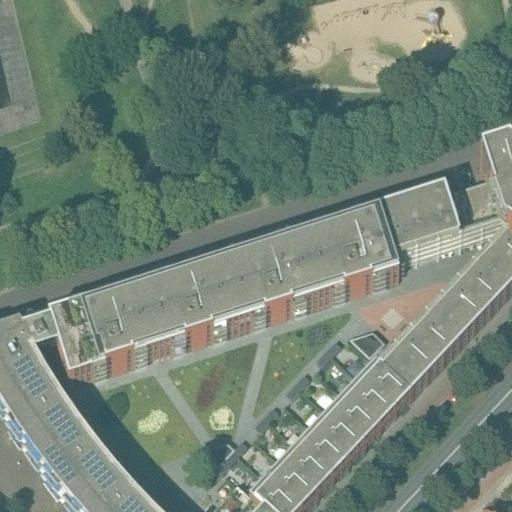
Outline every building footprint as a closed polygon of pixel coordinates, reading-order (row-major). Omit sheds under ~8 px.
[(483,171),(480,172),(486,191),(501,235),(503,240),(507,244),(511,248),(511,161),(509,163),(507,163),(500,165),(499,166),(483,171)] [(444,201),(378,222),(393,270),(394,274),(500,240),(503,240),(501,235),(486,191),(445,205),(444,201)] [(328,238),(296,248),(317,312),(330,308),(328,299),(341,295),(343,303),(371,295),(369,286),(381,282),(384,290),(398,286),(394,274),(393,270),(378,222),(341,234),(340,232),(327,236),(328,238)] [(103,380),(82,316),(48,327),(50,332),(68,391),(71,401),(88,427),(106,450),(124,472),(143,494),(159,511),(309,511),(411,404),(490,320),(511,296),(511,248),(507,244),(503,240),(501,235),(393,270),(394,274),(398,286),(384,290),(317,312),(305,316),(292,320),(264,329),(251,333),(237,337),(225,341),(158,363),(103,380)] [(249,263),(217,273),(237,337),(251,333),(248,324),(261,320),(264,329),(292,320),(289,311),(302,307),(305,316),(317,312),(296,248),(262,259),(261,257),(248,261),(249,263)] [(169,289),(136,299),(137,300),(138,300),(158,363),(172,358),(169,350),(182,346),(184,354),(212,345),(210,337),(223,333),(225,341),(237,337),(217,273),(182,285),(181,283),(168,287),(169,289)] [(82,316),(48,327),(50,332),(57,359),(68,391),(71,391),(158,363),(138,300),(137,300),(136,299),(124,303),(103,310),(102,308),(89,312),(90,314),(82,316)] [(133,511),(129,507),(109,485),(91,461),(73,438),(56,413),(40,388),(28,368),(57,359),(50,332),(22,341),(20,336),(0,342),(0,411),(0,412),(8,424),(8,425),(17,438),(15,440),(15,441),(17,439),(27,453),(35,465),(44,476),(43,476),(53,490),(51,491),(52,492),(54,491),(65,504),(65,503),(71,511),(133,511)]
